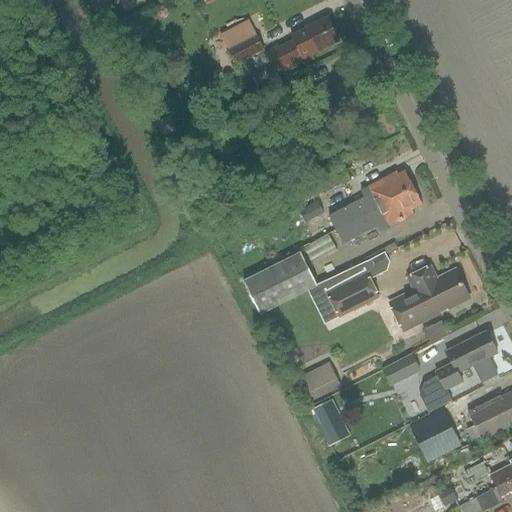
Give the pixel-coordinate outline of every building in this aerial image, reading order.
[(90,0),(99,18),(115,11),(110,0),(90,0)] [(276,74),(291,66),(303,60),(304,61),(340,42),(328,18),(292,37),(294,42),(281,48),(266,55),(272,68),(253,77),(259,90),(279,80),(276,74)] [(257,36),(229,52),(237,66),(265,51),(257,36)] [(305,103),(310,111),(290,122),(297,135),(317,125),(360,102),(357,97),(363,94),(354,76),(348,79),(346,73),(312,91),(315,98),(305,103)] [(361,220),(415,192),(406,173),(398,176),(397,174),(360,193),(363,198),(328,217),(333,226),(358,213),(361,220)] [(343,246),(387,222),(390,228),(414,215),(412,211),(423,206),(415,192),(361,220),(358,213),(333,226),(343,246)] [(305,223),(324,213),(318,203),(299,212),(305,223)] [(258,316),(315,288),(298,254),(241,282),(258,316)] [(405,333),(470,300),(455,271),(437,280),(431,268),(408,280),(414,291),(390,304),(405,333)] [(340,320),(380,299),(367,274),(327,294),(340,320)] [(448,336),(441,323),(433,327),(440,340),(448,336)] [(453,364),(434,373),(437,378),(425,384),(420,397),(429,414),(453,402),(447,391),(463,384),(458,374),(497,354),(487,334),(448,353),(453,364)] [(381,370),(389,386),(418,371),(410,354),(381,370)] [(308,404),(341,387),(330,364),(296,381),(308,404)] [(507,423),(511,420),(511,395),(502,399),(501,397),(468,413),(475,427),(464,432),(471,446),(509,427),(507,423)] [(333,402),(312,412),(330,448),(351,438),(333,402)] [(496,488),(511,480),(511,462),(511,463),(511,464),(511,466),(490,477),(496,488),(470,502),(496,488)] [(481,464),(463,474),(468,484),(487,474),(481,464)] [(485,511),(503,503),(502,500),(511,494),(511,480),(496,488),(470,502),(458,508),(460,511),(485,511)] [(457,501),(451,490),(439,496),(445,507),(457,501)]
